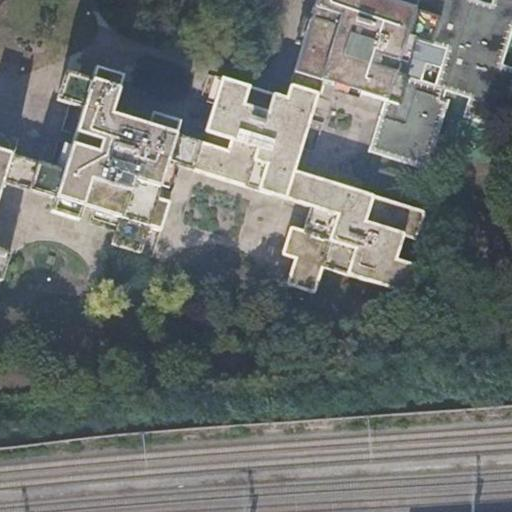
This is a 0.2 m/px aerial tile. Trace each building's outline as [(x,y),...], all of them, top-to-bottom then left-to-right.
[(290,86),(318,94),(320,87),(322,80),(385,100),(388,101),(374,151),(431,168),(454,90),(471,95),(466,111),(504,122),(511,93),(511,61),(504,59),(511,32),(511,0),(491,0),(491,1),(488,0),(316,0),(292,79),(290,86)] [(0,251),(1,249),(0,249),(0,208),(8,183),(58,198),(54,210),(83,219),(87,207),(118,217),(110,243),(140,252),(147,226),(160,230),(168,202),(156,198),(166,162),(194,170),(203,142),(178,134),(182,121),(153,112),(149,125),(115,115),(127,76),(97,67),(93,78),(68,71),(59,100),(85,107),(66,169),(16,154),(20,139),(0,133),(0,251)] [(298,287),(301,288),(309,290),(316,264),(415,294),(423,265),(398,258),(405,234),(418,238),(423,217),(426,209),(296,169),(315,104),(303,101),(287,96),(257,87),(222,77),(203,142),(194,170),(310,206),(302,229),(291,225),(283,254),(294,258),(287,283),(298,287)] [(303,101),(315,104),(318,94),(290,86),(289,90),(287,96),(303,101)] [(388,101),(385,100),(371,150),(374,151),(388,101)]
